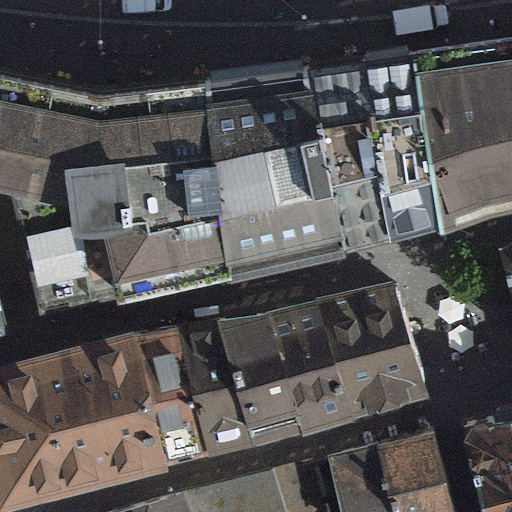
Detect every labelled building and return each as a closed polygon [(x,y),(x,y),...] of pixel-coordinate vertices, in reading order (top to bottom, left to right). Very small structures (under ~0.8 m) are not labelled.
[(511,31),(412,55),(450,207),(486,199),(511,192),(511,31)] [(412,55),(316,72),(345,237),(386,228),(450,207),(412,55)] [(0,69),(0,186),(14,188),(46,311),(230,265),(213,83),(109,95),(0,69)] [(316,72),(213,83),(230,265),(345,237),(316,72)] [(511,238),(498,242),(511,296),(511,238)] [(398,273),(318,293),(347,405),(427,384),(398,273)] [(317,293),(264,304),(294,421),(347,405),(318,293),(317,293)] [(264,304),(140,332),(173,455),(294,421),(264,304)] [(136,317),(0,365),(0,505),(173,455),(140,332),(136,317)] [(478,482),(485,511),(511,511),(511,410),(464,422),(478,482)] [(454,511),(435,424),(378,438),(397,511),(454,511)] [(397,511),(378,438),(331,451),(347,511),(397,511)] [(333,511),(318,456),(277,467),(289,511),(333,511)] [(184,491),(191,511),(289,511),(277,467),(184,491)] [(191,511),(184,491),(115,511),(191,511)]
